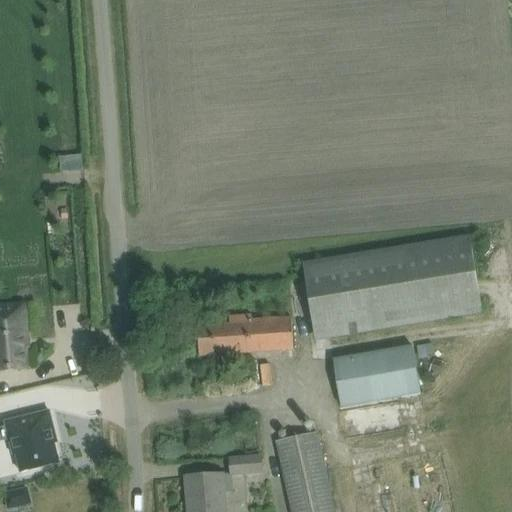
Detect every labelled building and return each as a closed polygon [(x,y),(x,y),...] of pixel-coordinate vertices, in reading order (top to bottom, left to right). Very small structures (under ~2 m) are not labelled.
[(482,313),(470,236),(305,263),(317,339),(482,313)] [(0,371),(26,369),(24,339),(28,339),(25,305),(0,306),(0,371)] [(230,326),(198,327),(200,357),(220,356),(294,350),(292,318),(253,322),(252,318),(230,318),(230,326)] [(186,327),(172,328),(173,342),(187,341),(186,327)] [(421,395),(412,346),(333,359),(341,409),(421,395)] [(49,412),(6,423),(14,455),(17,454),(22,472),(58,463),(50,432),(54,431),(49,412)] [(276,441),(291,511),(335,511),(318,432),(276,441)] [(263,471),(262,457),(230,459),(231,473),(263,471)] [(225,511),(222,475),(206,476),(186,478),(188,501),(192,501),(192,511),(225,511)] [(28,487),(4,493),(8,511),(32,505),(28,487)]
